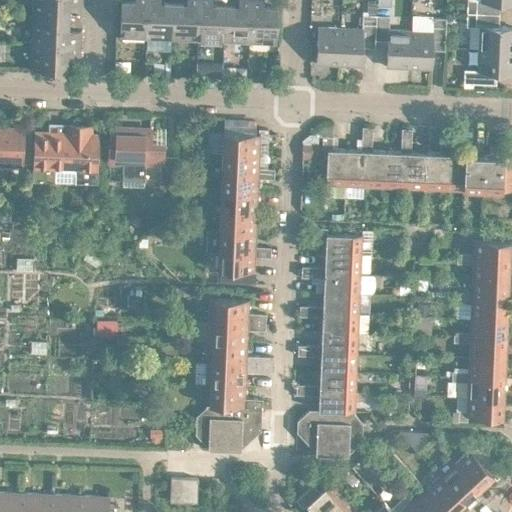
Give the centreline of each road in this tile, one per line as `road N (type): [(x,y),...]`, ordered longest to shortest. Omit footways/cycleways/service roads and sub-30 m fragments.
road 1 (residential): [(283,511),(272,457),(294,101)]
road 2 (residential): [(511,107),(294,101)]
road 3 (residential): [(294,101),(95,95)]
